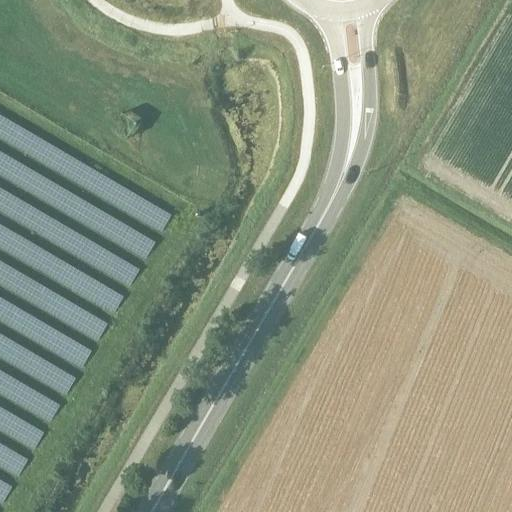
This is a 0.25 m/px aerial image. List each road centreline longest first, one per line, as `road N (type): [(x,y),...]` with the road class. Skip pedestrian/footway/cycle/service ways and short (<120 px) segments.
road 1 (primary): [(151,511),(342,174)]
road 2 (primary): [(342,174),(355,163),(367,126),(370,3)]
road 3 (primary): [(323,9),(341,87),(342,174)]
